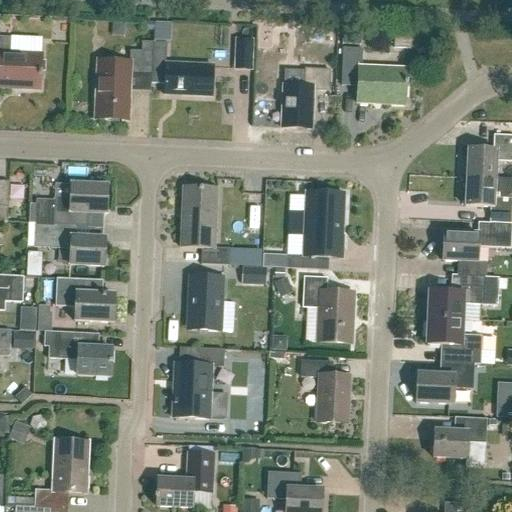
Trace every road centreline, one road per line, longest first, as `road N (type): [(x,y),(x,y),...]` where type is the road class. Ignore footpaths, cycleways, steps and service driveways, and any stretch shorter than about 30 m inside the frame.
road 1 (residential): [(123,511),(126,437),(137,417),(148,153)]
road 2 (residential): [(373,511),(388,170)]
road 3 (residential): [(148,153),(388,170)]
road 4 (residential): [(388,170),(466,97),(511,81)]
road 5 (residential): [(0,148),(148,153)]
